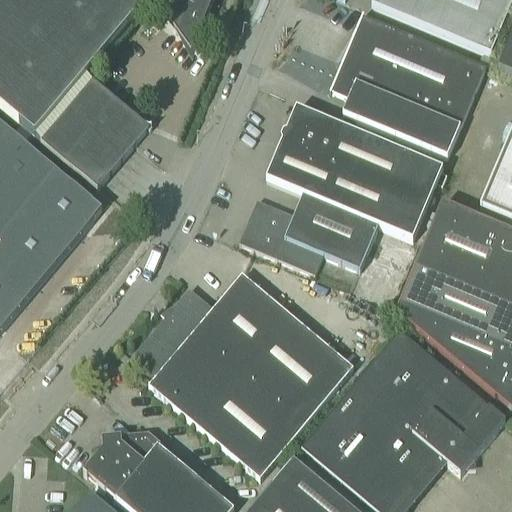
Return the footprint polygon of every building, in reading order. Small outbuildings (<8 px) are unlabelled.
[(0,0),(0,114),(31,141),(90,191),(97,196),(107,184),(147,135),(148,134),(86,82),(134,25),(151,4),(163,21),(166,20),(178,37),(181,39),(186,40),(190,40),(194,38),(197,35),(205,15),(208,17),(214,0),(0,0)] [(490,60),(511,7),(511,0),(374,0),(370,10),(490,60)] [(447,163),(485,73),(364,23),(363,31),(360,39),(356,47),(351,54),(345,60),(341,64),(342,66),(329,97),(348,105),(342,120),(447,163)] [(511,38),(497,75),(511,81),(511,38)] [(412,247),(436,190),(441,192),(446,181),(440,179),(442,175),(295,113),(285,136),(282,138),(280,144),(281,147),(265,185),(302,201),(377,233),(412,247)] [(0,336),(101,216),(24,150),(31,141),(0,114),(0,336)] [(511,132),(479,211),(511,225),(511,132)] [(359,277),(377,233),(302,201),(293,222),(256,206),(253,215),(254,216),(257,223),(250,225),(248,225),(238,249),(314,281),(322,262),(359,277)] [(511,315),(511,238),(441,209),(413,274),(511,315)] [(511,315),(413,274),(399,310),(511,357),(511,315)] [(353,374),(241,281),(213,315),(188,295),(172,314),(176,317),(164,325),(164,324),(126,369),(150,390),(148,393),(259,486),(353,374)] [(511,357),(399,310),(395,320),(510,416),(511,416),(511,357)] [(474,464),(504,430),(398,342),(304,455),(371,511),(405,511),(443,468),(459,481),(464,475),(464,468),(467,465),(474,464)] [(227,511),(161,456),(157,452),(143,469),(114,445),(110,446),(82,479),(86,482),(87,480),(96,488),(95,489),(104,497),(114,502),(114,503),(113,504),(122,511),(227,511)] [(349,511),(292,464),(252,511),(349,511)] [(103,511),(94,504),(89,500),(78,511),(103,511)]
